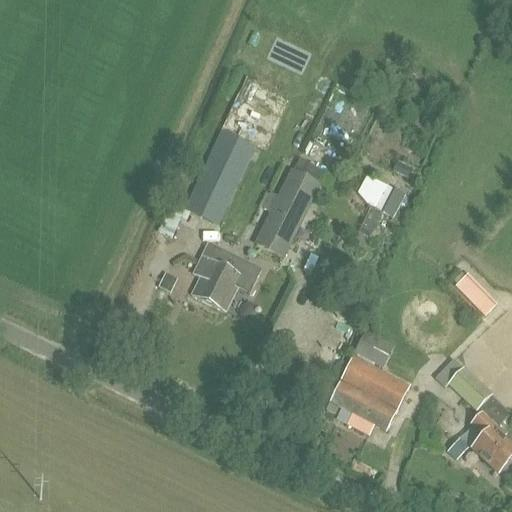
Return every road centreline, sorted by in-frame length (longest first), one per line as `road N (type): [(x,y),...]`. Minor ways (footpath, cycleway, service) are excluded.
road 1 (unclassified): [(383,511),(0,329)]
road 2 (track): [(390,511),(395,447),(424,379),(441,360)]
